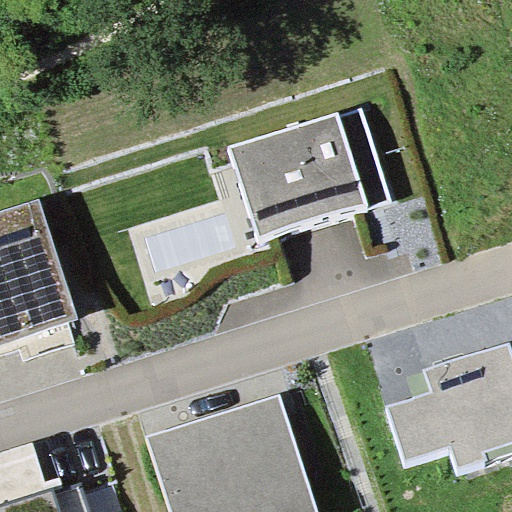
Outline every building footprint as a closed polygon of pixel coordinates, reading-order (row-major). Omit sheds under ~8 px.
[(229,148),(257,244),(394,204),(366,108),(229,148)] [(0,342),(74,320),(39,205),(0,216),(0,342)] [(427,387),(382,401),(400,459),(453,443),(458,457),(511,440),(511,347),(509,337),(419,365),(427,387)] [(322,511),(282,388),(144,433),(170,511),(322,511)] [(37,443),(0,453),(0,496),(48,482),(37,443)] [(92,511),(83,480),(0,505),(0,511),(92,511)]
